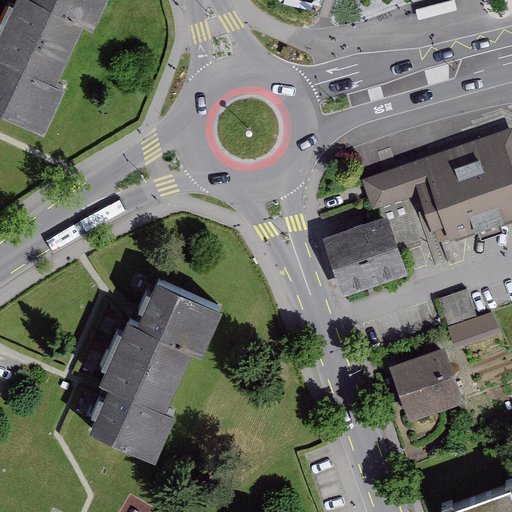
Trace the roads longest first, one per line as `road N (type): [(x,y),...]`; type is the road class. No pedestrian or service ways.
road 1 (residential): [(390,511),(298,277)]
road 2 (tertiary): [(511,30),(284,89)]
road 3 (tertiary): [(303,140),(384,105),(511,67)]
road 4 (tertiary): [(198,118),(83,190),(50,227)]
road 5 (tertiary): [(50,227),(214,169)]
